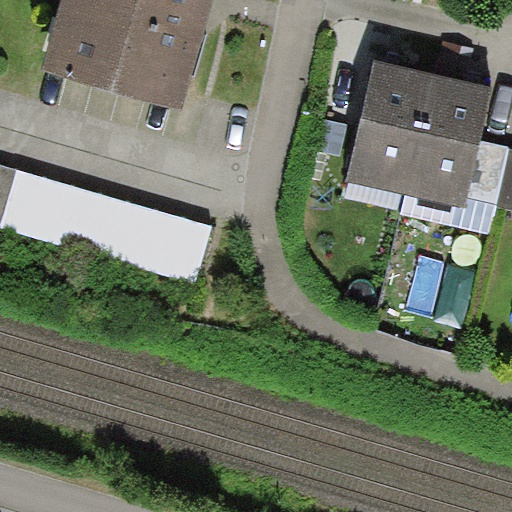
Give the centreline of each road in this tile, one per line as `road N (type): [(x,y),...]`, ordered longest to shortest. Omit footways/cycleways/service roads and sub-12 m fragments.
road 1 (residential): [(255,213),(301,0)]
road 2 (residential): [(315,0),(511,40)]
